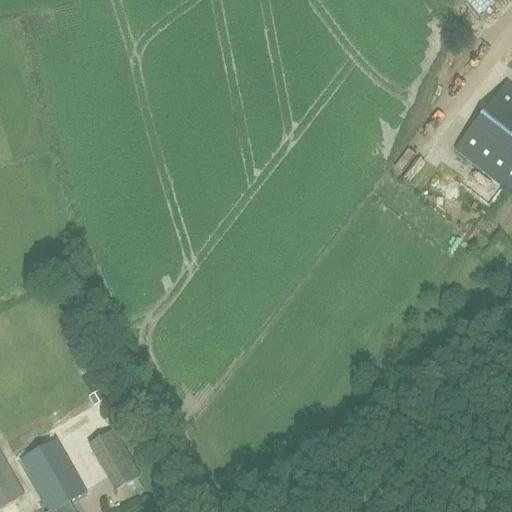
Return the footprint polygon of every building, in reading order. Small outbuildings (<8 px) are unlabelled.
[(511,88),(507,85),(455,152),(511,195),(511,88)] [(22,369),(27,379),(39,373),(61,415),(77,407),(49,355),(22,369)] [(113,433),(91,446),(117,492),(140,479),(113,433)] [(0,457),(0,511),(24,499),(0,457)] [(63,459),(30,478),(50,511),(72,511),(69,504),(84,495),(63,459)]
